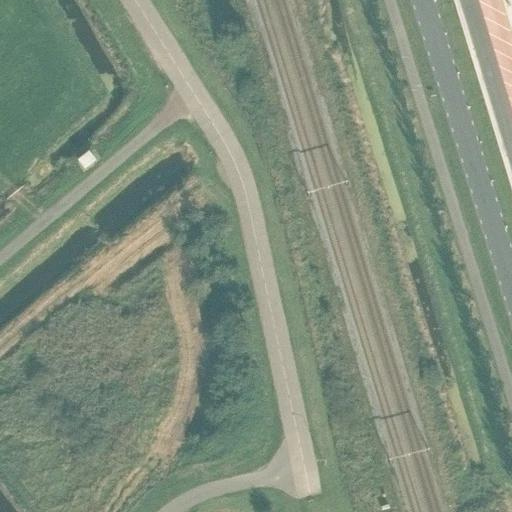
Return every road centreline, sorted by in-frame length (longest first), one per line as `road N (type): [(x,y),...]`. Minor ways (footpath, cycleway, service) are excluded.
road 1 (unclassified): [(171,511),(222,488),(304,474),(248,209),(232,161),(192,94)]
road 2 (tertiary): [(511,302),(420,0)]
road 3 (unclassified): [(0,258),(192,94)]
